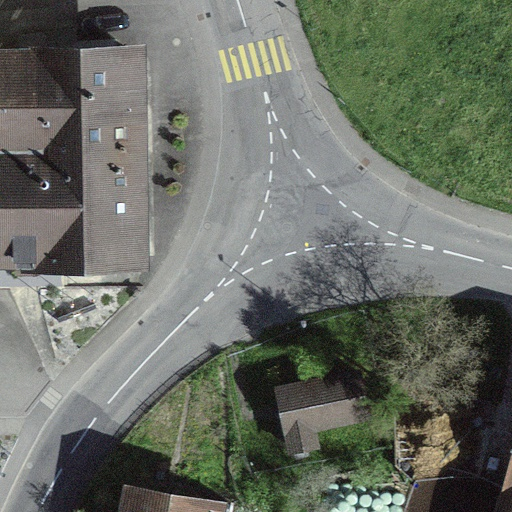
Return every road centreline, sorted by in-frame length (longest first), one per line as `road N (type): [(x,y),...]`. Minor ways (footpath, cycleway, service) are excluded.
road 1 (tertiary): [(37,511),(74,447),(146,357),(299,212)]
road 2 (tertiary): [(299,212),(233,0)]
road 3 (tertiary): [(511,269),(299,212)]
